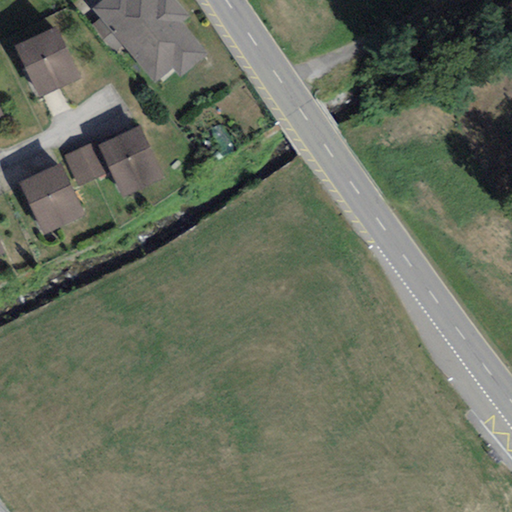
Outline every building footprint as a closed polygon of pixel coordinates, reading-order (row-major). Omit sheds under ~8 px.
[(181,77),(207,54),(179,21),(186,16),(171,0),(106,0),(95,10),(102,19),(94,26),(116,52),(123,45),(155,82),(173,67),(181,77)] [(14,46),(40,99),(80,79),(55,27),(14,46)] [(110,171),(123,198),(163,179),(138,127),(98,146),(110,171)] [(81,186),(110,171),(98,146),(96,142),(66,157),(81,186)] [(20,183),(44,235),(84,216),(59,165),(20,183)]
